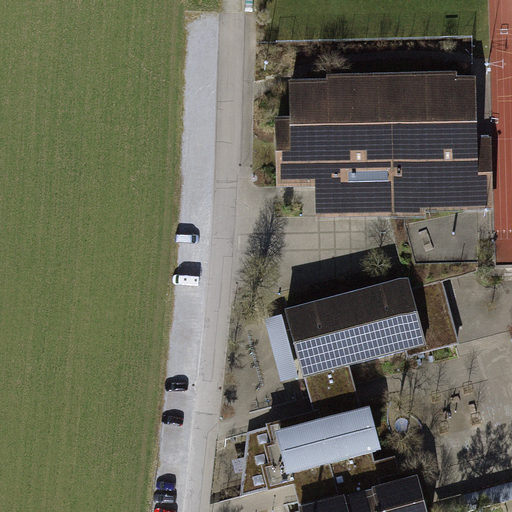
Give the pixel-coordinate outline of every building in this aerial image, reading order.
[(337,84),(297,85),(298,118),(279,119),(281,186),(319,185),(320,217),(435,213),(435,207),(500,205),(498,134),(491,134),(489,80),(470,80),(470,74),(337,78),(337,84)] [(420,272),(289,306),(317,416),(366,404),(355,362),(408,348),(410,354),(465,340),(448,277),(423,283),(420,272)] [(393,445),(381,400),(366,404),(317,416),(252,433),(248,493),(303,479),(308,501),(388,480),(386,472),(408,466),(404,452),(382,457),(380,448),(393,445)] [(308,501),(311,511),(442,511),(440,499),(432,469),(388,480),(308,501)] [(465,511),(511,500),(511,480),(440,499),(442,511),(465,511)]
